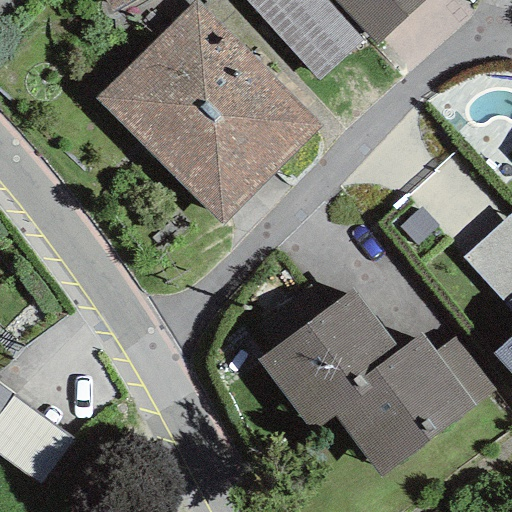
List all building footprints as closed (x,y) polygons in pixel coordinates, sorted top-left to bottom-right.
[(129,0),(89,0),(96,15),(129,0)] [(248,0),(243,4),(319,86),(412,0),(248,0)] [(304,129),(186,9),(88,104),(205,225),(304,129)] [(511,204),(464,247),(511,300),(511,322),(499,334),(511,348),(511,204)] [(382,355),(337,293),(241,361),(296,437),(321,419),(365,480),(486,393),(448,340),(420,360),(405,339),(382,355)] [(63,444),(1,401),(0,402),(0,466),(32,488),(63,444)]
